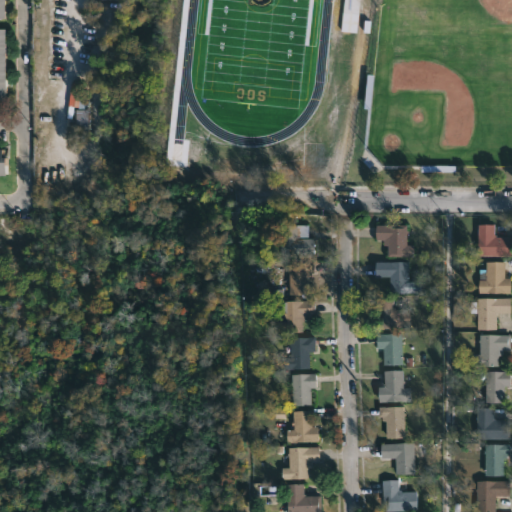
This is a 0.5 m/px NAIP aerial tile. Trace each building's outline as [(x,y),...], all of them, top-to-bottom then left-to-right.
[(0,0),(8,0),(8,18),(0,18),(0,0)] [(0,28),(9,28),(8,100),(0,99),(0,28)] [(86,109),(85,133),(71,132),(72,108),(86,109)] [(0,148),(5,148),(5,157),(10,157),(10,175),(0,175),(0,148)] [(492,223),(492,235),(509,235),(509,253),(477,253),(477,223),(492,223)] [(310,237),(310,239),(316,239),(316,258),(283,258),(283,253),(277,253),(277,240),(282,240),(282,226),(310,224),(310,237)] [(404,224),(404,243),(412,244),(412,256),(384,256),(384,245),(381,245),(381,238),(374,238),(374,224),(404,224)] [(504,270),(504,277),(511,277),(511,292),(478,291),(479,268),(486,268),(486,260),(504,261),(504,270)] [(411,262),(411,282),(422,282),(422,293),(391,293),(391,277),(378,277),(379,262),(411,262)] [(310,274),(309,295),(291,295),(292,263),(309,263),(308,274),(310,274)] [(391,297),(391,307),(394,307),(394,309),(408,309),(409,327),(379,328),(375,317),(374,297),(391,297)] [(511,298),(511,313),(496,313),(496,329),(477,329),(477,308),(476,308),(476,311),(468,311),(468,303),(475,303),(475,306),(477,306),(477,298),(511,298)] [(312,299),(312,314),(305,315),(305,320),(301,320),(301,332),(279,332),(278,309),(273,310),(273,301),(312,299)] [(400,333),(400,364),(382,364),(382,348),(375,348),(375,333),(400,333)] [(509,338),(509,347),(511,347),(510,351),(501,351),(501,356),(498,356),(498,366),(471,365),(471,353),(478,353),(479,342),(477,342),(478,334),(509,334),(509,338)] [(318,345),(318,352),(311,352),(312,369),(286,369),(286,358),(293,358),(293,350),(280,350),(280,339),(317,337),(318,345)] [(405,371),(405,388),(411,388),(411,401),(381,402),(381,388),(387,387),(387,371),(405,371)] [(511,387),(507,387),(506,403),(487,403),(488,382),(487,382),(488,371),(511,372),(511,387)] [(315,380),(315,387),(309,387),(309,404),(290,405),(289,382),(290,382),(290,374),(315,373),(315,380)] [(406,407),(406,413),(408,413),(408,416),(406,416),(407,438),(388,438),(388,421),(384,421),(384,417),(381,417),(381,407),(406,407)] [(509,423),(509,438),(475,438),(476,407),(492,407),(492,418),(494,418),(494,419),(506,420),(505,423),(509,423)] [(309,417),(309,427),(317,427),(317,442),(285,442),(285,429),(292,429),(292,411),(309,411),(309,417)] [(415,443),(416,474),(398,474),(397,458),(384,458),(383,444),(415,443)] [(503,476),(484,476),(484,444),(509,443),(508,454),(506,454),(506,458),(503,458),(503,476)] [(318,449),(318,461),(310,461),(310,468),(307,468),(308,479),(281,479),(281,467),(287,467),(286,453),(287,453),(287,447),(318,447),(318,449)] [(399,480),(400,491),(402,490),(402,492),(418,491),(419,510),(389,511),(388,504),(384,505),(382,481),(399,480)] [(508,481),(508,496),(494,496),(494,511),(474,511),(474,491),(473,491),(473,489),(475,489),(475,481),(508,481)] [(302,485),(302,494),(319,495),(318,511),(286,511),(286,483),(302,483),(302,485)]
